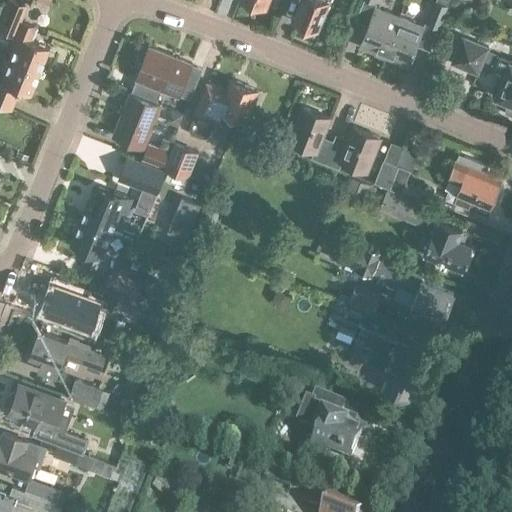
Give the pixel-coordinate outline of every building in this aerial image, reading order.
[(34,27),(20,21),(27,4),(15,0),(7,0),(0,19),(0,29),(14,35),(15,34),(18,35),(9,58),(39,70),(48,47),(29,39),(34,27)] [(242,0),(243,2),(258,8),(262,5),(265,7),(267,0),(242,0)] [(301,0),(294,19),(318,29),(329,0),(301,0)] [(447,4),(437,0),(435,0),(427,23),(439,28),(443,19),(449,4),(447,4)] [(384,55),(400,15),(375,6),(359,45),(384,55)] [(424,25),(400,15),(384,55),(408,65),(424,25)] [(481,68),(489,49),(491,45),(462,34),(450,62),(479,74),(481,68)] [(137,76),(131,90),(155,100),(161,86),(180,93),(191,97),(195,85),(185,81),(192,62),(149,45),(137,76)] [(489,49),(481,68),(491,73),(492,71),(504,76),(497,94),(507,98),(506,109),(511,111),(511,57),(511,60),(510,59),(511,58),(489,49)] [(0,102),(11,108),(19,89),(30,93),(39,70),(9,58),(0,79),(0,102)] [(231,78),(227,89),(215,119),(225,123),(229,112),(247,119),(259,90),(231,78)] [(215,119),(227,89),(208,82),(196,112),(215,119)] [(131,90),(114,133),(146,146),(163,103),(155,100),(131,90)] [(333,139),(322,135),(330,114),(304,103),(290,138),(315,148),(312,157),(324,162),(333,139)] [(334,140),(333,139),(324,162),(339,168),(342,162),(344,158),(368,168),(381,134),(355,123),(348,139),(337,134),(334,140)] [(163,138),(160,146),(170,150),(173,142),(163,138)] [(169,169),(189,177),(200,150),(174,140),(173,142),(170,150),(164,165),(163,167),(169,169)] [(149,142),(142,159),(146,160),(162,167),(163,167),(164,165),(170,150),(160,146),(149,142)] [(457,159),(449,178),(461,183),(454,201),(469,207),(472,199),(489,206),(491,203),(494,201),(497,196),(495,192),(501,177),(486,171),(485,171),(487,165),(468,157),(466,163),(457,159)] [(155,194),(155,193),(163,174),(128,159),(120,180),(145,190),(155,194)] [(397,164),(385,159),(384,159),(375,182),(388,187),(388,188),(397,164)] [(397,164),(388,188),(401,192),(406,180),(407,180),(411,170),(397,164)] [(189,177),(169,169),(165,179),(185,187),(189,177)] [(426,188),(407,180),(406,180),(401,192),(420,201),(426,188)] [(91,196),(81,219),(111,231),(120,209),(127,211),(133,198),(99,185),(94,197),(91,196)] [(388,188),(388,187),(379,208),(419,224),(424,212),(427,204),(420,201),(401,192),(388,188)] [(200,202),(182,194),(167,229),(186,237),(200,202)] [(195,226),(212,232),(221,209),(205,203),(195,226)] [(433,227),(434,228),(424,252),(464,269),(465,265),(469,265),(475,250),(472,248),(474,244),(460,239),(464,227),(436,217),(433,227)] [(111,231),(81,219),(72,243),(90,250),(84,264),(98,269),(103,255),(102,255),(111,231)] [(190,240),(213,249),(218,234),(212,232),(195,226),(190,240)] [(339,236),(330,257),(355,267),(355,269),(372,276),(373,274),(417,291),(412,306),(443,318),(445,315),(448,316),(452,306),(449,304),(454,292),(422,279),(424,274),(381,257),(383,252),(364,244),(364,246),(339,236)] [(143,281),(111,269),(105,286),(137,297),(143,281)] [(382,292),(357,282),(350,299),(375,309),(382,292)] [(86,296),(56,284),(45,313),(89,329),(98,306),(111,311),(113,304),(117,292),(91,283),(86,296)] [(288,284),(278,284),(272,299),(279,307),(290,305),(295,291),(288,284)] [(117,292),(113,304),(142,315),(143,314),(147,303),(117,292)] [(362,312),(349,307),(341,326),(355,332),(362,312)] [(415,347),(361,326),(356,341),(375,349),(370,361),(387,368),(387,369),(388,369),(380,388),(409,399),(416,381),(418,381),(423,383),(428,370),(423,369),(428,356),(414,350),(415,347)] [(39,330),(29,356),(44,361),(41,371),(56,376),(60,367),(58,366),(67,340),(39,330)] [(209,345),(190,339),(185,355),(203,362),(209,345)] [(69,340),(63,356),(101,370),(107,354),(69,340)] [(96,405),(103,388),(75,378),(69,395),(96,406),(96,405)] [(9,394),(8,397),(8,400),(10,402),(11,403),(12,404),(8,415),(47,429),(44,437),(58,443),(80,451),(84,453),(87,445),(90,439),(66,430),(70,418),(62,415),(66,401),(67,398),(21,381),(18,387),(17,391),(14,391),(11,392),(9,394)] [(111,391),(103,388),(96,405),(105,408),(111,391)] [(313,401),(307,399),(298,420),(322,430),(311,458),(346,472),(364,430),(352,425),(353,420),(340,415),(344,405),(316,393),(313,401)] [(2,431),(0,435),(0,469),(29,479),(30,480),(42,444),(2,431)] [(80,451),(58,443),(53,454),(76,463),(80,451)] [(162,475),(151,488),(161,497),(169,493),(171,490),(173,484),(162,475)] [(12,485),(8,494),(0,490),(0,511),(8,511),(11,507),(24,511),(32,511),(34,508),(45,511),(52,511),(57,502),(12,485)] [(265,511),(266,510),(270,498),(235,485),(230,498),(265,511)] [(313,488),(307,503),(325,510),(324,511),(361,511),(363,510),(330,497),(331,495),(313,488)]
